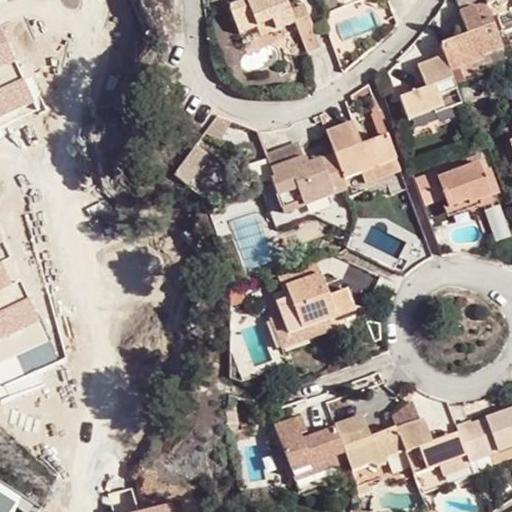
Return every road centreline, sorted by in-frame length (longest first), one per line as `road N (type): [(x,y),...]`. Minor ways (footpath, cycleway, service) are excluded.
road 1 (residential): [(104,367),(108,326),(55,131),(89,0)]
road 2 (residential): [(425,0),(356,71),(283,116),(256,119),(202,104),(189,87),(170,0)]
road 3 (residential): [(480,273),(459,269),(422,282),(401,313),(402,351),(426,380),(463,390),(499,375),(511,359)]
